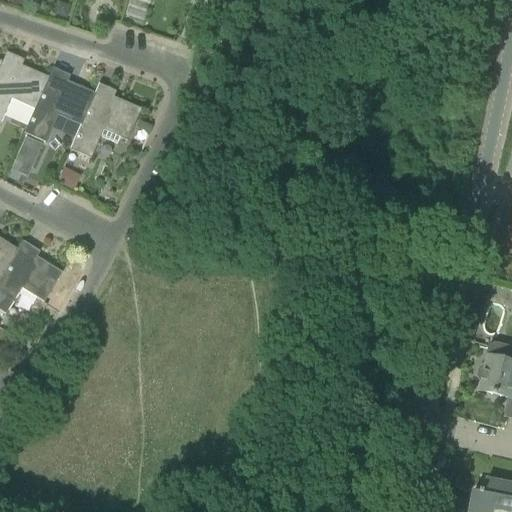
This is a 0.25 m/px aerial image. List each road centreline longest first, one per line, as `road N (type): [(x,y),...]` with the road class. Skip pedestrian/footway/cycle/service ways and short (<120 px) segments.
road 1 (unclassified): [(418,427),(467,242),(511,12)]
road 2 (residential): [(107,254),(185,79),(0,17)]
road 3 (residential): [(107,254),(15,404)]
road 4 (residential): [(107,254),(0,196)]
